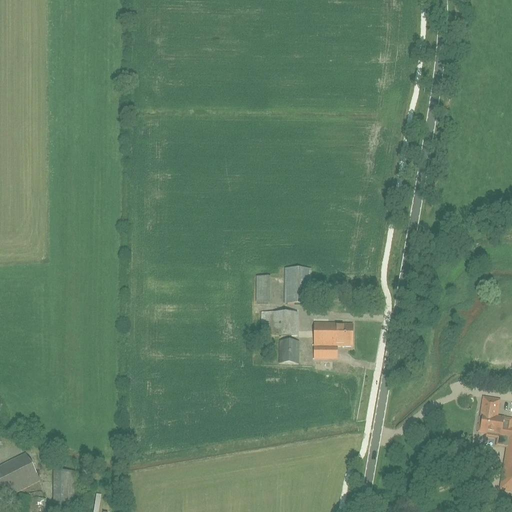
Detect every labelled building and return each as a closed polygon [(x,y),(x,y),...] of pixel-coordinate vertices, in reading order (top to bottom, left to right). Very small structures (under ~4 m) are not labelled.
[(310,305),(311,271),(285,270),(284,305),(310,305)] [(257,277),(257,303),(271,303),(271,277),(257,277)] [(298,338),(298,314),(270,314),(270,337),(298,338)] [(336,348),(351,348),(351,327),(336,327),(336,326),(315,326),(313,361),(336,361),(336,348)] [(298,365),(299,343),(279,342),(278,365),(298,365)] [(483,399),(481,416),(478,433),(486,435),(487,433),(498,435),(498,436),(509,438),(500,490),(511,492),(511,430),(510,430),(511,421),(496,419),(499,402),(483,399)] [(0,494),(3,500),(39,483),(25,456),(0,468),(0,494)] [(54,473),(53,511),(75,511),(76,474),(54,473)] [(45,511),(45,500),(29,500),(29,511),(45,511)]
